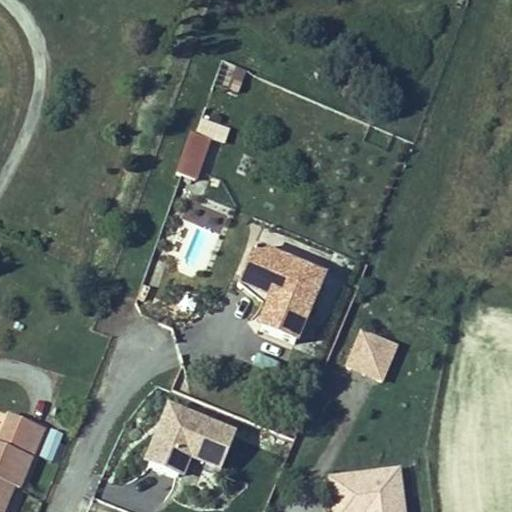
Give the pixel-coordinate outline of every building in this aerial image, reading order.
[(220,62),(213,85),(239,93),(246,70),(220,62)] [(224,144),(229,128),(199,119),(194,135),(224,144)] [(208,145),(189,139),(175,180),(194,186),(208,145)] [(181,216),(217,234),(226,216),(190,198),(181,216)] [(242,273),(275,286),(271,298),(259,327),(295,341),(322,276),(253,247),(242,273)] [(242,273),(238,285),(271,298),(275,286),(242,273)] [(394,349),(359,335),(345,370),(380,383),(394,349)] [(166,401),(142,460),(187,478),(194,461),(221,472),(238,430),(166,401)] [(0,511),(1,511),(13,483),(18,485),(43,426),(9,412),(0,432),(0,511)] [(54,462),(64,435),(49,429),(39,457),(54,462)] [(327,484),(331,511),(401,511),(397,475),(327,484)]
